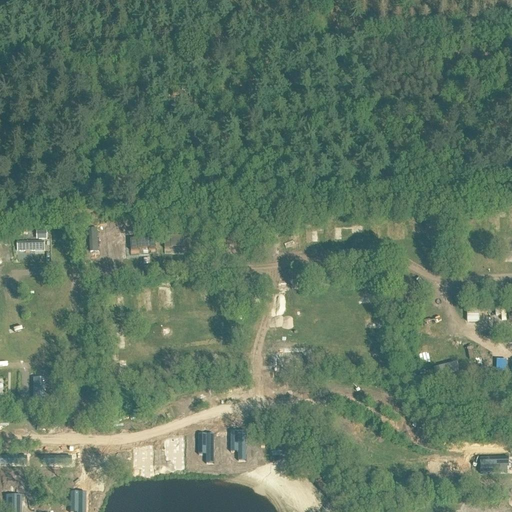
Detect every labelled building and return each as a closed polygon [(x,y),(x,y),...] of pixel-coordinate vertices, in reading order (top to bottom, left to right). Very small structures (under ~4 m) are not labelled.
[(480,207),(480,228),(495,228),(495,207),(480,207)] [(331,228),(331,249),(345,249),(345,228),(331,228)] [(354,228),(354,249),(368,249),(368,228),(354,228)] [(305,229),(305,250),(319,250),(319,229),(305,229)] [(384,230),(384,251),(398,251),(398,230),(384,230)] [(279,231),(279,251),(293,251),(293,231),(279,231)] [(413,234),(413,255),(428,255),(428,234),(413,234)] [(244,236),(244,256),(258,256),(258,236),(244,236)] [(156,239),(130,240),(131,252),(139,252),(139,250),(149,250),(149,251),(157,250),(156,239)] [(189,239),(165,239),(165,251),(172,251),(172,249),(182,249),(181,251),(189,251),(189,239)] [(44,243),(18,244),(18,254),(45,253),(44,243)] [(64,246),(64,260),(84,260),(84,246),(64,246)] [(96,246),(96,260),(116,260),(116,246),(96,246)] [(22,286),(22,306),(32,306),(32,287),(22,286)] [(61,287),(61,307),(71,307),(71,288),(61,287)] [(169,290),(169,311),(183,311),(183,290),(169,290)] [(196,291),(196,312),(211,312),(211,291),(196,291)] [(43,292),(43,312),(53,312),(52,293),(43,292)] [(1,293),(1,313),(11,313),(10,293),(1,293)] [(138,294),(138,315),(152,315),(152,294),(138,294)] [(157,312),(166,311),(165,294),(156,294),(157,312)] [(284,294),(284,315),(298,315),(298,294),(284,294)] [(337,294),(337,314),(352,314),(352,294),(337,294)] [(310,295),(310,316),(325,316),(325,295),(310,295)] [(359,295),(360,316),(374,316),(374,295),(359,295)] [(112,298),(112,319),(126,319),(126,298),(112,298)] [(511,327),(498,327),(498,348),(511,348),(511,327)] [(469,328),(469,349),(483,349),(483,328),(469,328)] [(439,329),(439,350),(453,350),(453,329),(439,329)] [(3,330),(3,350),(13,350),(13,330),(3,330)] [(34,350),(34,331),(24,331),(24,350),(34,350)] [(44,331),(44,351),(54,351),(53,332),(44,331)] [(308,337),(308,358),(323,358),(323,337),(308,337)] [(337,338),(337,359),(352,359),(352,338),(337,338)] [(278,339),(278,360),(292,360),(292,339),(278,339)] [(359,340),(360,361),(374,361),(374,340),(359,340)] [(205,343),(205,364),(220,364),(220,343),(205,343)] [(172,345),(172,366),(186,365),(186,345),(172,345)] [(142,352),(143,372),(157,372),(157,352),(142,352)] [(114,358),(114,379),(128,379),(128,358),(114,358)] [(285,374),(285,388),(306,388),(306,374),(285,374)] [(329,376),(329,390),(350,390),(350,376),(329,376)] [(45,380),(34,380),(34,404),(61,403),(61,392),(45,393),(45,380)] [(367,380),(367,394),(388,394),(388,380),(367,380)] [(219,382),(219,396),(240,396),(240,382),(219,382)] [(178,391),(178,405),(199,405),(199,391),(178,391)] [(141,402),(141,416),(162,416),(162,402),(141,402)] [(95,414),(95,428),(116,428),(116,414),(95,414)] [(352,428),(352,449),(366,449),(366,428),(352,428)] [(246,462),(246,433),(231,433),(231,453),(238,453),(238,462),(246,462)] [(214,465),(214,436),(199,436),(199,456),(206,456),(206,465),(214,465)] [(183,469),(183,440),(167,440),(167,460),(174,460),(175,469),(183,469)] [(380,446),(380,467),(395,467),(394,446),(380,446)] [(151,448),(135,448),(135,468),(143,468),(143,477),(151,477),(151,448)] [(106,472),(106,452),(90,452),(90,481),(98,481),(98,472),(106,472)] [(414,455),(414,476),(428,476),(428,455),(414,455)] [(27,458),(0,457),(0,466),(27,466),(27,458)] [(71,458),(42,458),(42,467),(71,467),(71,458)] [(455,460),(455,474),(475,474),(475,460),(455,460)] [(491,460),(491,474),(511,474),(511,460),(491,460)] [(85,511),(85,494),(70,494),(69,511),(85,511)] [(21,511),(21,500),(21,497),(5,497),(5,500),(5,511),(21,511)]
